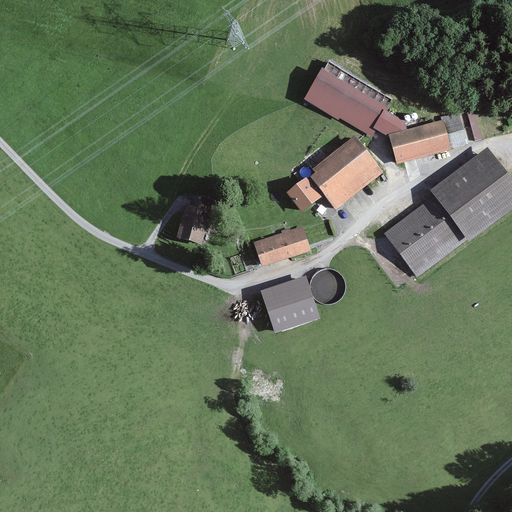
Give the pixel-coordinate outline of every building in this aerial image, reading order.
[(390,112),(323,74),(306,103),(373,141),(378,132),(388,114),(390,112)] [(482,140),(475,112),(468,114),(475,142),(482,140)] [(390,138),(408,133),(405,124),(388,114),(378,132),(390,138)] [(408,133),(390,138),(397,166),(468,146),(459,114),(441,119),(442,124),(408,133)] [(316,177),(310,182),(335,213),(384,175),(355,139),(313,173),(316,177)] [(433,199),(384,237),(417,280),(464,244),(468,249),(511,214),(511,183),(487,151),(430,195),(433,199)] [(308,182),(287,197),(302,217),(323,202),(308,182)] [(213,205),(189,198),(177,241),(201,248),(213,205)] [(282,235),(254,244),(262,271),(312,254),(303,228),(291,232),(290,229),(281,232),(282,235)] [(332,304),(337,302),(341,299),(344,294),(346,289),(345,283),(343,278),(340,274),(335,271),(330,270),(324,270),(319,273),(314,277),(312,283),(311,288),(313,294),(316,299),(321,302),(326,304),(332,304)] [(307,280),(262,295),(276,337),(321,322),(307,280)]
